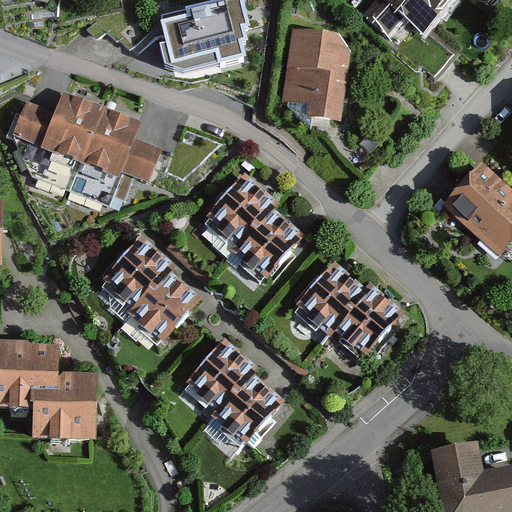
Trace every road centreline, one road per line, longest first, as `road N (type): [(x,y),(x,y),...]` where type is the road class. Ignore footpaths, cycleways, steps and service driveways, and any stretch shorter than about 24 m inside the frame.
road 1 (residential): [(0,42),(219,115),(370,237)]
road 2 (residential): [(170,511),(100,371),(39,306)]
road 3 (residential): [(370,237),(511,79)]
road 4 (residential): [(481,336),(346,453)]
road 5 (residential): [(370,237),(481,336)]
